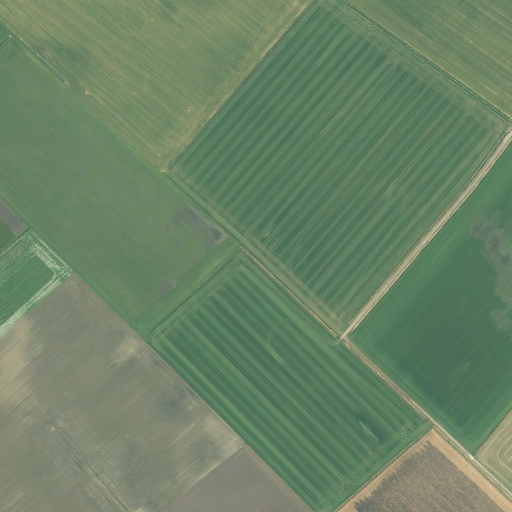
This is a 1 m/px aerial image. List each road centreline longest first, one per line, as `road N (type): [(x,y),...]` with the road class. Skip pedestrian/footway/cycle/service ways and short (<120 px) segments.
road 1 (unclassified): [(343,335),(511,133)]
road 2 (track): [(511,495),(343,335)]
